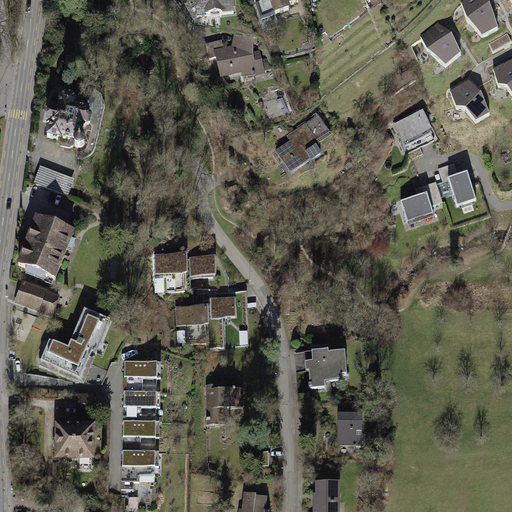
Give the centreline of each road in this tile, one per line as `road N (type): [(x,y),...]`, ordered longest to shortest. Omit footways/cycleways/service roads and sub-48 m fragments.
road 1 (residential): [(215,170),(198,190),(199,208),(253,280),(279,353),(289,511)]
road 2 (tertiary): [(22,80),(0,248)]
road 3 (residential): [(511,203),(499,206),(479,164),(465,155),(420,168)]
